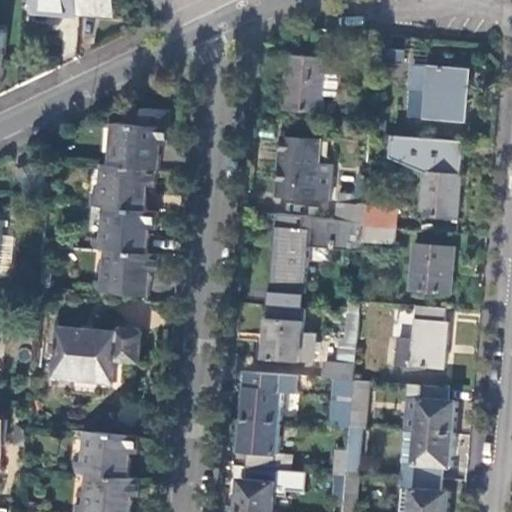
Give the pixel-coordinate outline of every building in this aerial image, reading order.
[(83,0),(39,0),(39,9),(83,13),(83,0)] [(83,0),(83,13),(119,15),(120,0),(83,0)] [(288,108),(326,111),(327,95),(329,73),(338,74),(341,45),(294,41),(288,108)] [(380,92),(383,61),(367,59),(364,91),(380,92)] [(412,115),(468,120),(472,68),(416,63),(412,115)] [(338,74),(329,73),(327,95),(341,96),(342,74),(338,74)] [(170,140),(172,122),(169,122),(171,105),(148,104),(147,111),(133,111),(132,120),(118,119),(115,149),(106,149),(105,161),(158,166),(160,166),(163,139),(170,140)] [(286,135),(282,193),(319,196),(319,195),(334,196),(336,162),(322,161),(324,138),(286,135)] [(459,217),(463,172),(446,170),(447,152),(431,151),(426,214),(459,217)] [(446,170),(463,172),(465,154),(447,152),(446,170)] [(28,189),(50,191),(36,161),(20,168),(28,189)] [(158,166),(105,161),(102,192),(100,203),(106,204),(147,207),(148,189),(148,182),(158,182),(158,166)] [(371,205),(373,174),(362,174),(360,194),(343,193),(341,216),(370,219),(371,205)] [(100,203),(102,192),(91,192),(91,202),(100,203)] [(158,225),(159,208),(147,207),(106,204),(104,234),(103,246),(108,247),(149,250),(151,224),(158,225)] [(400,208),(371,205),(370,219),(369,225),(399,227),(400,208)] [(274,288),(308,291),(313,244),(367,248),(368,239),(369,225),(370,219),(341,216),(280,211),(274,288)] [(0,261),(13,263),(15,233),(2,231),(3,218),(0,218),(0,261)] [(398,242),(399,227),(369,225),(368,239),(398,242)] [(103,246),(104,234),(95,234),(94,246),(103,246)] [(414,288),(454,292),(457,246),(418,242),(414,288)] [(161,251),(149,250),(108,247),(105,278),(96,278),(95,289),(151,293),(153,268),(160,268),(161,251)] [(308,291),(274,288),(273,303),(307,306),(308,291)] [(363,299),(352,298),(351,310),(352,310),(362,311),(363,299)] [(269,357),(317,361),(319,332),(305,331),(307,306),(273,303),(271,332),(266,331),(265,340),(270,341),(269,357)] [(449,306),(419,304),(416,337),(401,335),(399,363),(447,367),(451,321),(448,321),(449,306)] [(356,379),(362,311),(352,310),(350,332),(347,332),(346,339),(342,339),(341,362),(328,361),(327,376),(344,378),(356,379)] [(120,377),(122,350),(146,352),(149,323),(125,321),(124,328),(63,322),(58,371),(120,377)] [(302,374),(260,370),(258,386),(251,386),(248,417),(285,420),(288,389),(301,390),(302,374)] [(352,425),(356,379),(344,378),(340,425),(352,426),(352,425)] [(368,426),(371,380),(356,379),(352,425),(365,426),(368,426)] [(452,399),(453,387),(426,385),(422,431),(457,434),(460,400),(452,399)] [(0,436),(7,437),(8,415),(0,414),(0,436)] [(285,420),(248,417),(245,448),(252,449),(251,465),(295,469),(296,453),(282,452),(285,420)] [(365,426),(352,425),(352,426),(350,449),(349,470),(362,471),(365,426)] [(140,452),(142,433),(88,428),(85,461),(85,471),(90,472),(131,475),(133,451),(140,452)] [(422,431),(410,430),(407,462),(419,463),(422,431)] [(457,434),(422,431),(419,463),(407,462),(406,474),(418,475),(446,478),(447,465),(454,466),(457,434)] [(349,470),(350,449),(339,448),(337,472),(348,473),(349,470)] [(85,471),(85,461),(76,460),(75,470),(85,471)] [(295,469),(251,465),(250,477),(243,476),(241,510),(268,511),(276,511),(279,481),(294,482),(295,469)] [(357,511),(362,471),(349,470),(348,473),(344,511),(357,511)] [(143,476),(131,475),(90,472),(87,505),(86,511),(133,511),(134,496),(141,496),(143,476)] [(445,490),(446,478),(418,475),(414,511),(450,511),(452,490),(445,490)]
